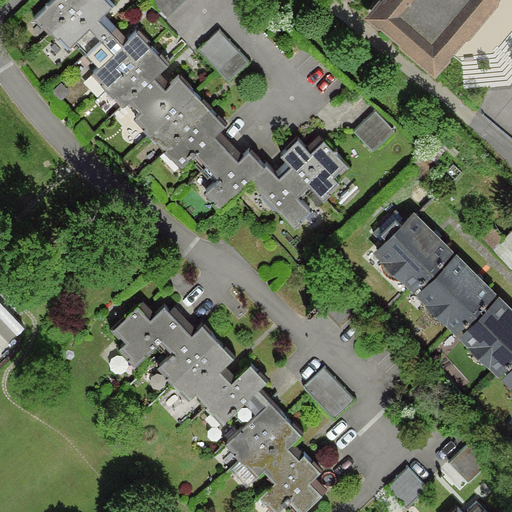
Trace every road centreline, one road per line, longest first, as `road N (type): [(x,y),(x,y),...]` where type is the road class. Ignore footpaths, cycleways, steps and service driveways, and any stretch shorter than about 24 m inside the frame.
road 1 (residential): [(0,61),(90,167),(190,246),(226,262),(373,388),(363,412),(399,456),(344,511)]
road 2 (residential): [(234,0),(230,19),(319,106)]
